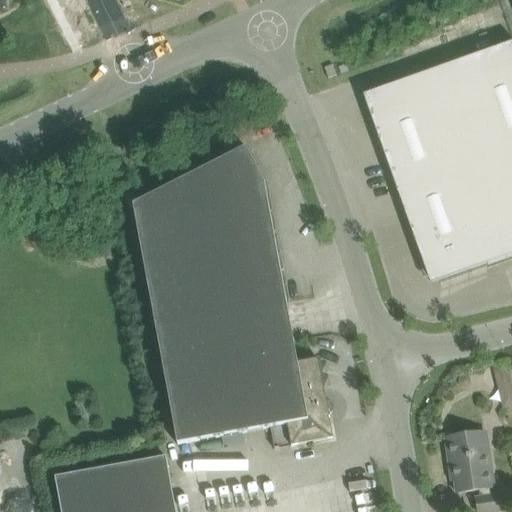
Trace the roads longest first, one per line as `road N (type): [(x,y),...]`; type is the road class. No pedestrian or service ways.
road 1 (unclassified): [(388,371),(260,16)]
road 2 (unclassified): [(0,140),(141,73)]
road 3 (unclassified): [(405,511),(388,371)]
road 4 (unclassified): [(141,73),(260,16)]
road 5 (unclassified): [(388,371),(511,332)]
